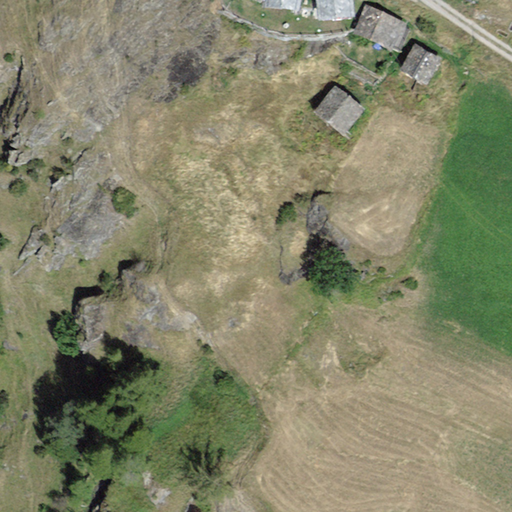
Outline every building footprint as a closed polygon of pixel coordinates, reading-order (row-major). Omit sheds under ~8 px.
[(297,0),(268,0),(268,5),(285,8),(296,9),(297,0)] [(350,15),(348,0),(318,0),(321,19),(335,17),(350,15)] [(403,25),(368,9),(357,33),(392,49),(403,25)] [(438,60),(416,48),(403,70),(426,82),(438,60)] [(360,109),(336,90),(319,112),(343,131),(351,120),(360,109)]
